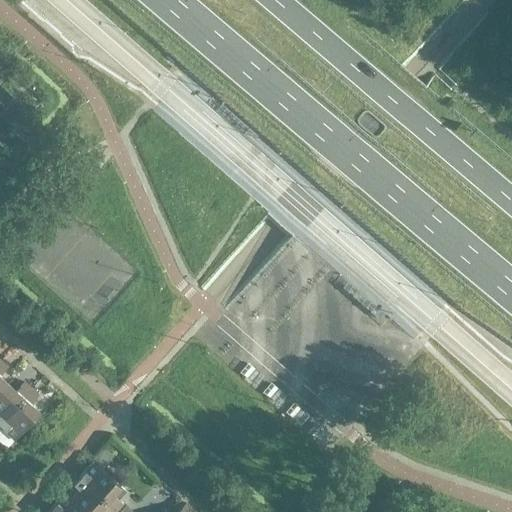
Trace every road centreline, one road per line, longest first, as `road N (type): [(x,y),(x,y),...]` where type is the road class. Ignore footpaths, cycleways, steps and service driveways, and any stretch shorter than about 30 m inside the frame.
road 1 (trunk): [(166,0),(511,293)]
road 2 (trunk): [(511,201),(275,0)]
